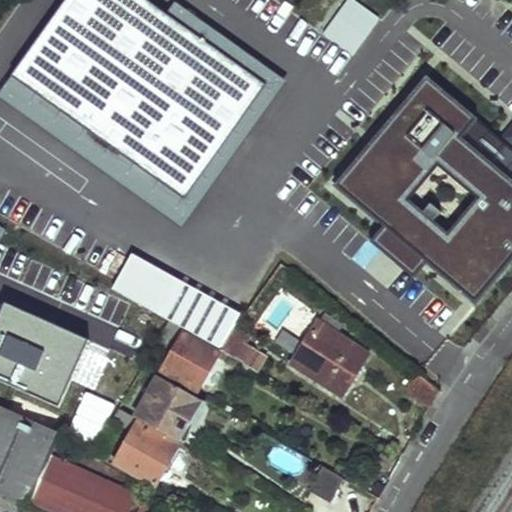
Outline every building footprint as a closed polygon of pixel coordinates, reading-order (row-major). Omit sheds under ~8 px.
[(168,15),(147,0),(69,0),(1,94),(183,225),(287,82),(177,3),(168,15)] [(381,17),(357,0),(347,0),(323,34),(353,56),(381,17)] [(480,303),(511,264),(511,177),(465,138),(481,119),(429,76),(338,185),(389,226),(377,240),(417,273),(428,260),(480,303)] [(20,223),(31,202),(19,196),(8,217),(20,223)] [(115,290),(163,315),(182,280),(133,255),(115,290)] [(325,316),(295,365),(344,396),(368,357),(337,336),(343,325),(325,316)] [(220,355),(183,334),(184,332),(175,326),(165,321),(152,347),(169,358),(163,372),(199,393),(220,355)] [(11,329),(5,342),(15,347),(70,371),(98,384),(71,447),(83,452),(120,373),(97,361),(94,368),(11,329)] [(250,340),(236,331),(222,352),(237,360),(250,340)] [(0,339),(0,379),(15,347),(5,342),(0,339)] [(70,371),(15,347),(0,379),(0,413),(43,434),(70,371)] [(254,353),(246,366),(259,374),(266,361),(254,353)] [(253,384),(259,374),(246,366),(240,376),(253,384)] [(98,384),(70,371),(43,434),(57,441),(71,447),(98,384)] [(408,389),(431,409),(440,393),(418,375),(408,389)] [(203,419),(209,407),(203,404),(158,378),(135,420),(138,422),(180,444),(190,425),(196,416),(203,419)] [(136,425),(138,422),(135,420),(118,410),(113,420),(132,431),(113,466),(156,488),(178,448),(136,425)] [(0,494),(27,507),(57,441),(43,434),(0,413),(0,494)] [(197,429),(203,419),(196,416),(190,425),(197,429)] [(140,511),(147,498),(151,491),(93,459),(93,457),(83,452),(71,447),(57,441),(27,507),(37,511),(140,511)] [(275,442),(266,462),(296,476),(305,456),(275,442)] [(346,479),(323,467),(311,491),(333,503),(346,479)] [(147,498),(140,511),(169,511),(170,510),(147,498)]
